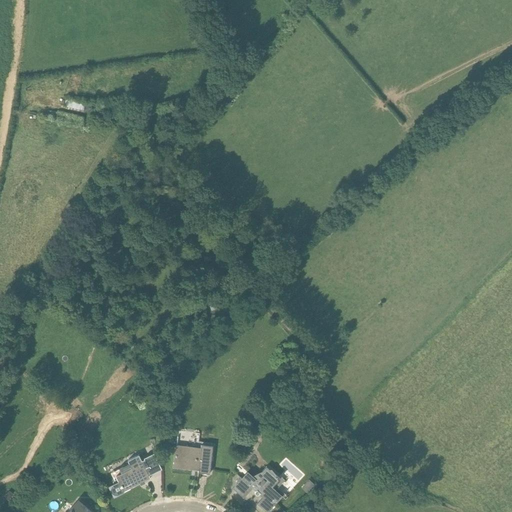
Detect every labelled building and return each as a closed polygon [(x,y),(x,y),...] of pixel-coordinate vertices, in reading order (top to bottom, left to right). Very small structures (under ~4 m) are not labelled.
[(222,294),(213,297),(217,309),(233,303),(231,297),(224,300),(222,294)] [(198,473),(209,474),(213,446),(201,444),(201,448),(176,445),(174,468),(174,467),(180,468),(188,468),(187,470),(188,470),(188,467),(197,469),(198,469),(198,473)] [(144,459),(148,468),(158,464),(153,454),(144,459)] [(128,461),(129,464),(119,469),(121,474),(116,476),(118,482),(113,484),(112,485),(111,485),(110,486),(110,487),(109,488),(109,489),(109,490),(109,491),(109,492),(110,493),(111,494),(111,495),(112,495),(113,496),(114,496),(115,496),(116,496),(117,496),(118,496),(124,493),(124,492),(139,484),(138,482),(143,480),(145,483),(144,481),(149,479),(150,479),(139,455),(128,461)] [(254,475),(252,476),(247,472),(242,478),(240,476),(233,488),(232,489),(244,499),(244,498),(243,498),(252,488),(255,491),(255,492),(255,493),(254,493),(255,494),(255,495),(256,495),(256,496),(257,496),(258,496),(258,495),(259,495),(264,499),(259,505),(257,504),(265,511),(268,511),(282,497),(272,488),(280,480),(276,476),(276,474),(271,469),(269,470),(267,467),(262,472),(261,472),(259,473),(257,473),(255,474),(254,475)] [(302,488),(307,493),(315,484),(310,479),(302,488)] [(90,511),(79,501),(69,511),(90,511)]
